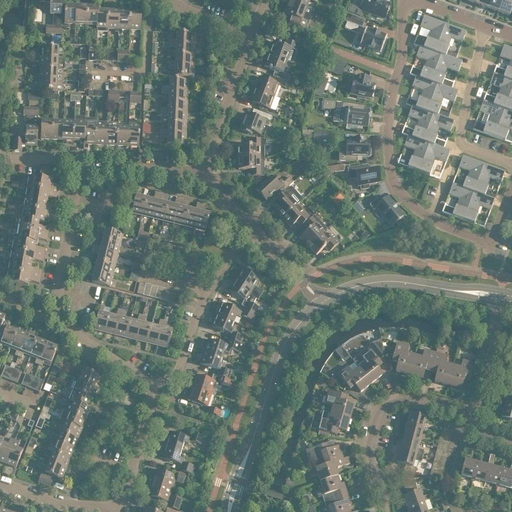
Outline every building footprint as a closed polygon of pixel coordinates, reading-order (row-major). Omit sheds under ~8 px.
[(38,0),(38,2),(45,2),(45,1),(49,2),(48,14),(52,14),(52,26),(45,26),(44,33),(59,33),(60,14),(60,0),(38,0)] [(314,10),(305,7),(287,0),(283,13),(289,15),(289,16),(291,16),(290,17),(291,19),(293,20),(292,25),(305,30),(308,21),(309,21),(314,10)] [(384,2),(384,0),(367,0),(363,11),(383,18),(388,3),(384,2)] [(489,0),(487,7),(497,11),(501,0),(489,0)] [(511,0),(501,0),(497,11),(508,15),(510,10),(511,3),(511,0)] [(63,23),(74,23),(75,5),(64,5),(63,23)] [(74,23),(85,24),(86,6),(75,5),(74,23)] [(85,24),(95,24),(96,24),(97,10),(97,6),(86,6),(85,24)] [(95,28),(107,28),(107,10),(97,10),(96,24),(95,24),(95,28)] [(107,28),(117,29),(118,11),(107,10),(107,28)] [(117,29),(128,29),(129,11),(118,11),(117,29)] [(128,29),(140,30),(140,12),(129,11),(128,29)] [(364,19),(344,12),(341,19),(361,27),(364,19)] [(433,51),(444,23),(423,16),(419,26),(430,30),(427,38),(426,38),(422,47),(433,51)] [(465,31),(444,23),(433,51),(440,53),(444,55),(446,50),(448,46),(446,45),(449,38),(461,42),(465,31)] [(365,28),(359,44),(379,52),(386,35),(365,28)] [(193,33),(176,32),(176,39),(168,39),(168,43),(193,44),(193,33)] [(300,46),(300,45),(285,40),(283,46),(272,41),(267,54),(286,61),(291,62),(295,51),(299,49),(300,46)] [(193,44),(168,43),(168,47),(175,47),(175,54),(193,55),(193,44)] [(511,80),(511,48),(502,45),(498,56),(510,60),(507,68),(506,67),(505,70),(495,66),(492,73),(511,80)] [(63,47),(57,47),(39,46),(39,54),(37,54),(35,55),(35,57),(57,58),(57,54),(62,54),(63,47)] [(433,51),(422,47),(419,46),(415,56),(426,60),(423,68),(422,67),(421,70),(411,67),(408,74),(429,81),(440,53),(433,51)] [(106,49),(105,61),(116,61),(116,55),(112,55),(112,49),(106,49)] [(117,50),(116,55),(116,61),(121,61),(126,61),(126,50),(117,50)] [(444,55),(454,59),(456,54),(446,50),(444,55)] [(454,59),(444,55),(440,53),(429,81),(436,83),(451,89),(453,82),(443,78),(444,76),(443,75),(445,67),(457,72),(461,61),(454,59)] [(193,55),(175,54),(175,61),(167,61),(167,65),(192,66),(193,55)] [(282,72),(286,61),(267,54),(263,66),(274,70),(272,75),(287,81),(288,77),(287,74),(282,72)] [(63,58),(57,58),(35,57),(35,59),(39,59),(38,68),(56,69),(63,69),(63,58)] [(326,65),(342,70),(344,63),(329,57),(326,65)] [(192,66),(167,65),(167,69),(174,69),(174,76),(192,77),(192,66)] [(34,79),(38,79),(61,80),(61,76),(56,76),(56,69),(38,68),(38,75),(34,75),(34,79)] [(503,108),(511,83),(511,80),(492,73),(488,83),(500,87),(497,95),(495,95),(494,97),(485,94),(482,100),(503,108)] [(284,87),(286,81),(271,75),(269,81),(258,77),(253,89),(273,96),(277,85),(284,87)] [(371,98),(374,84),(366,83),(367,77),(369,78),(369,77),(357,75),(356,81),(352,80),(349,94),(356,95),(356,97),(363,99),(364,97),(371,98)] [(314,86),(312,94),(320,97),(322,89),(326,79),(318,76),(314,86)] [(436,83),(429,81),(414,76),(411,86),(422,90),(419,98),(418,97),(416,102),(415,107),(426,111),(436,83)] [(34,82),(38,82),(37,90),(60,91),(61,84),(61,80),(38,79),(34,79),(34,82)] [(161,86),(161,90),(186,91),(186,80),(169,79),(169,86),(161,86)] [(449,112),(439,108),(440,105),(439,105),(442,97),(453,101),(457,91),(436,83),(426,111),(432,113),(447,118),(449,112)] [(511,83),(503,108),(511,111),(511,83)] [(278,98),(273,96),(253,89),(248,101),(261,106),(259,111),(276,118),(278,112),(274,110),(278,98)] [(38,91),(27,90),(26,101),(37,101),(38,91)] [(168,94),(168,101),(186,101),(186,91),(161,90),(161,94),(168,94)] [(117,102),(118,97),(118,91),(107,91),(107,102),(117,102)] [(140,92),(129,92),(128,103),(140,103),(140,92)] [(416,102),(406,99),(404,103),(411,106),(411,105),(415,107),(416,102)] [(322,100),(321,108),(333,110),(334,101),(322,100)] [(493,136),(503,108),(482,100),(478,111),(490,115),(487,123),(485,122),(484,125),(474,121),(472,128),(493,136)] [(160,107),(160,111),(185,112),(186,101),(168,101),(168,108),(160,107)] [(338,122),(367,126),(369,110),(363,109),(364,105),(341,102),(338,122)] [(426,111),(415,107),(411,105),(411,106),(407,116),(418,120),(415,128),(414,127),(413,130),(403,126),(400,133),(407,135),(421,141),(432,113),(426,111)] [(13,138),(13,151),(20,151),(20,144),(24,145),(36,145),(36,127),(37,108),(22,107),(22,114),(24,115),(24,117),(22,117),(25,127),(24,139),(20,139),(20,138),(13,138)] [(493,136),(504,140),(506,133),(510,123),(511,123),(511,111),(503,108),(493,136)] [(238,129),(245,132),(249,133),(250,131),(259,134),(262,124),(267,126),(271,116),(259,111),(256,110),(254,116),(244,113),(238,129)] [(167,115),(167,122),(185,123),(185,112),(160,111),(160,115),(167,115)] [(432,113),(421,141),(428,143),(443,148),(445,142),(435,138),(436,135),(435,135),(438,127),(449,131),(453,121),(447,118),(432,113)] [(72,140),(83,140),(84,126),(84,122),(84,116),(73,115),(73,122),(72,140)] [(39,138),(51,139),(51,121),(40,120),(39,138)] [(51,139),(61,139),(62,121),(51,121),(51,139)] [(61,139),(72,140),(73,122),(62,121),(61,139)] [(82,144),(94,144),(95,126),(95,122),(84,121),(84,122),(84,126),(84,130),(83,140),(82,144)] [(95,126),(94,144),(105,145),(105,127),(106,122),(95,122),(95,126)] [(105,127),(105,145),(115,145),(116,127),(116,122),(106,122),(105,127)] [(128,122),(127,128),(127,127),(126,145),(138,146),(138,128),(138,123),(128,122)] [(160,129),(159,133),(184,134),(185,123),(167,122),(167,129),(160,129)] [(141,124),(141,132),(148,132),(149,124),(141,124)] [(115,145),(126,145),(127,127),(116,127),(115,145)] [(312,138),(334,139),(334,131),(313,130),(312,138)] [(166,137),(166,144),(184,145),(184,134),(159,133),(159,137),(166,137)] [(417,171),(428,143),(421,141),(407,135),(403,145),(414,150),(411,157),(410,157),(406,167),(417,171)] [(236,145),(236,157),(257,157),(257,151),(263,151),(263,138),(250,138),(250,145),(236,145)] [(367,155),(369,155),(370,147),(368,147),(368,141),(365,141),(365,139),(351,138),(351,140),(346,140),(346,141),(339,141),(339,150),(346,150),(345,160),(356,160),(356,156),(367,156),(367,155)] [(443,148),(428,143),(417,171),(428,175),(432,165),(431,164),(434,157),(445,161),(449,150),(443,148)] [(461,187),(472,191),(482,164),(461,156),(457,166),(469,171),(466,178),(465,178),(461,187)] [(257,163),(257,157),(236,157),(236,169),(250,169),(250,176),(263,176),(263,163),(257,163)] [(472,191),(493,199),(496,193),(486,189),(487,186),(485,185),(488,177),(500,182),(503,172),(482,164),(472,191)] [(359,185),(360,189),(368,187),(367,184),(378,182),(376,166),(363,169),(362,165),(347,168),(349,179),(355,177),(357,185),(359,185)] [(38,177),(27,175),(25,186),(58,192),(60,186),(49,184),(50,175),(53,176),(54,169),(40,166),(38,177)] [(313,175),(320,182),(324,178),(318,171),(313,175)] [(281,192),(288,185),(292,181),(291,180),(288,177),(283,182),(280,179),(276,183),(270,176),(262,183),(261,182),(254,188),(265,199),(278,188),(281,192)] [(441,212),(462,219),(472,191),(461,187),(451,183),(447,194),(459,198),(456,206),(454,205),(453,208),(443,204),(441,212)] [(58,192),(25,186),(23,197),(46,201),(47,197),(57,199),(58,192)] [(273,209),(281,218),(297,204),(302,199),(290,186),(275,199),(279,203),(273,209)] [(124,211),(141,215),(145,198),(139,196),(140,189),(137,188),(135,195),(128,193),(124,211)] [(493,199),(472,191),(462,219),(473,223),(477,213),(475,213),(478,205),(489,209),(493,199)] [(152,199),(145,198),(141,215),(152,217),(158,193),(154,192),(152,199)] [(161,194),(158,193),(152,217),(162,220),(166,203),(160,201),(161,194)] [(338,194),(331,200),(334,204),(341,198),(338,194)] [(46,201),(23,197),(22,208),(55,213),(56,207),(45,205),(46,201)] [(390,225),(402,215),(387,197),(379,203),(375,198),(368,204),(373,209),(375,207),(390,225)] [(173,205),(166,203),(162,220),(173,223),(179,199),(175,198),(173,205)] [(182,199),(179,199),(173,223),(183,225),(187,208),(181,206),(182,199)] [(354,209),(360,205),(356,201),(351,205),(354,209)] [(194,210),(187,208),(183,225),(194,228),(200,204),(196,203),(194,210)] [(203,205),(200,204),(194,228),(204,230),(209,213),(202,212),(203,205)] [(297,204),(281,218),(289,226),(295,221),(299,225),(309,217),(297,204)] [(308,209),(312,213),(316,209),(312,205),(308,209)] [(55,213),(22,208),(20,218),(15,217),(15,218),(38,222),(42,222),(43,218),(54,220),(55,213)] [(298,238),(306,247),(322,232),(318,228),(322,224),(313,214),(304,223),(308,228),(298,238)] [(38,222),(15,218),(13,228),(47,234),(48,227),(37,226),(38,222)] [(13,228),(12,239),(34,243),(35,239),(45,240),(47,234),(13,228)] [(102,240),(119,244),(121,233),(104,229),(97,228),(96,231),(103,233),(102,240)] [(364,231),(360,235),(364,239),(368,235),(364,231)] [(322,232),(306,247),(314,255),(325,246),(329,251),(339,242),(330,233),(326,237),(322,232)] [(12,239),(10,249),(43,255),(44,249),(33,247),(34,243),(12,239)] [(92,249),(116,255),(119,244),(102,240),(100,247),(93,245),(92,249)] [(10,249),(8,260),(30,264),(31,260),(42,262),(43,255),(10,249)] [(96,261),(113,265),(116,255),(92,249),(91,252),(98,254),(96,261)] [(138,271),(140,260),(134,259),(131,269),(138,271)] [(8,260),(6,271),(39,276),(40,270),(30,268),(30,264),(8,260)] [(87,270),(111,276),(113,265),(96,261),(95,268),(88,266),(87,270)] [(252,273),(251,273),(261,280),(266,273),(256,267),(255,268),(252,273)] [(242,269),(235,280),(259,295),(262,291),(253,285),(257,279),(242,269)] [(93,275),(91,282),(108,286),(111,276),(87,270),(86,273),(93,275)] [(4,282),(15,283),(13,294),(27,297),(28,290),(26,289),(27,281),(38,283),(39,276),(6,271),(4,282)] [(259,295),(235,280),(228,290),(243,299),(240,305),(245,307),(255,313),(259,307),(252,303),(254,298),(257,299),(259,295)] [(145,283),(139,281),(138,281),(135,293),(142,295),(145,283)] [(151,284),(145,283),(142,295),(148,296),(151,284)] [(156,286),(151,284),(148,296),(154,298),(156,286)] [(154,298),(160,299),(162,287),(156,286),(154,298)] [(160,299),(166,301),(169,289),(162,287),(160,299)] [(166,301),(172,302),(175,290),(169,289),(166,301)] [(175,290),(172,302),(178,304),(181,292),(175,290)] [(220,302),(215,314),(232,321),(235,316),(239,318),(240,315),(251,321),(255,313),(245,307),(242,313),(237,310),(237,309),(220,302)] [(97,312),(95,321),(93,329),(104,332),(108,315),(101,313),(103,306),(99,305),(97,312)] [(108,315),(104,332),(114,334),(120,310),(116,309),(115,316),(108,315)] [(120,310),(114,334),(125,337),(129,320),(122,318),(124,311),(120,310)] [(129,320),(125,337),(135,339),(141,315),(137,314),(136,321),(129,320)] [(230,334),(228,339),(239,343),(242,336),(234,333),(235,329),(230,327),(232,321),(215,314),(216,315),(211,326),(224,332),(224,331),(230,334)] [(141,315),(135,339),(146,342),(150,325),(143,323),(145,316),(141,315)] [(150,325),(146,342),(156,345),(162,321),(158,320),(157,327),(150,325)] [(162,321),(156,345),(167,347),(171,330),(164,328),(166,322),(162,321)] [(0,343),(3,344),(9,347),(13,336),(16,330),(4,325),(4,324),(4,323),(0,332),(0,343)] [(17,356),(19,351),(26,334),(16,330),(9,347),(16,350),(14,354),(17,356)] [(21,357),(23,353),(29,355),(36,338),(30,336),(31,333),(27,331),(26,334),(19,351),(17,356),(21,357)] [(29,355),(36,358),(34,363),(37,364),(46,342),(36,338),(29,355)] [(207,339),(203,351),(220,357),(222,351),(227,352),(229,349),(237,351),(239,343),(228,339),(226,345),(207,339)] [(41,365),(42,363),(48,366),(56,347),(46,342),(37,364),(41,365)] [(395,371),(408,375),(413,356),(406,354),(408,346),(395,343),(390,361),(397,363),(395,371)] [(358,368),(370,383),(381,374),(376,367),(380,363),(369,349),(359,357),(364,363),(358,368)] [(413,356),(408,375),(421,379),(424,370),(430,371),(435,353),(423,350),(420,358),(413,356)] [(220,357),(203,351),(199,363),(218,370),(216,375),(227,379),(230,371),(222,368),(223,365),(218,363),(220,357)] [(435,353),(430,371),(435,373),(433,382),(447,385),(452,366),(444,364),(446,356),(435,353)] [(452,366),(447,385),(460,389),(463,380),(468,382),(473,364),(461,360),(459,368),(452,366)] [(79,362),(78,363),(76,368),(77,368),(73,378),(76,379),(93,386),(97,376),(97,375),(98,372),(101,373),(104,367),(92,362),(90,366),(79,362)] [(339,383),(342,380),(349,388),(354,385),(359,392),(370,383),(358,368),(354,362),(347,367),(347,366),(337,374),(338,375),(335,378),(339,383)] [(0,375),(8,379),(12,368),(4,365),(0,375)] [(8,379),(16,382),(20,371),(12,368),(8,379)] [(20,384),(28,387),(32,376),(24,373),(20,384)] [(195,375),(191,387),(210,393),(213,385),(220,387),(221,383),(227,385),(229,380),(227,379),(216,375),(212,374),(210,380),(195,375)] [(28,387),(36,391),(41,380),(32,376),(28,387)] [(72,390),(72,389),(89,396),(91,390),(95,392),(97,388),(93,386),(76,379),(76,380),(73,378),(71,377),(66,387),(72,390)] [(210,393),(191,387),(187,399),(206,406),(210,393)] [(85,406),(89,396),(72,389),(72,390),(68,400),(72,402),(72,401),(85,406)] [(329,412),(348,417),(352,403),(343,401),(345,396),(327,391),(325,397),(322,396),(321,402),(324,402),(324,403),(331,405),(329,412)] [(511,399),(505,398),(500,417),(511,420),(511,399)] [(64,410),(68,411),(85,418),(89,408),(85,406),(72,401),(72,402),(68,400),(64,410)] [(207,412),(217,416),(219,410),(208,407),(207,412)] [(58,419),(81,428),(85,418),(68,411),(62,409),(58,419)] [(345,431),(348,417),(329,412),(327,420),(320,418),(316,430),(335,435),(336,429),(345,431)] [(408,421),(406,426),(420,429),(423,419),(426,419),(426,418),(408,413),(406,421),(408,421)] [(56,424),(62,426),(60,431),(77,438),(81,428),(58,419),(56,424)] [(454,425),(443,422),(441,428),(452,431),(454,425)] [(404,430),(402,438),(420,442),(420,440),(417,439),(420,429),(406,426),(405,430),(404,430)] [(452,431),(441,428),(439,434),(451,437),(452,431)] [(52,434),(50,439),(73,448),(76,450),(78,446),(74,445),(77,438),(60,431),(58,437),(52,434)] [(163,444),(180,450),(182,442),(188,444),(189,441),(200,444),(202,436),(191,432),(189,438),(167,431),(163,444)] [(439,434),(438,440),(449,443),(451,437),(439,434)] [(9,437),(6,444),(1,442),(0,443),(0,460),(4,463),(11,446),(14,439),(9,437)] [(420,442),(402,438),(400,445),(401,446),(400,450),(420,456),(421,450),(415,448),(416,443),(419,443),(420,442)] [(14,439),(11,446),(4,463),(15,467),(21,450),(15,448),(18,441),(14,439)] [(48,444),(54,446),(52,451),(69,458),(73,448),(50,439),(48,444)] [(324,465),(342,459),(339,451),(342,450),(340,445),(333,447),(331,440),(305,450),(309,462),(312,461),(315,461),(315,460),(321,458),(324,465)] [(436,447),(447,450),(449,443),(438,440),(437,444),(436,447)] [(178,457),(180,450),(163,444),(159,458),(181,464),(179,470),(190,474),(193,465),(182,462),(183,459),(178,457)] [(436,447),(434,452),(446,455),(447,450),(436,447)] [(421,456),(420,456),(400,450),(399,455),(397,454),(395,461),(403,464),(415,467),(416,461),(419,462),(421,456)] [(52,451),(48,461),(68,470),(70,467),(66,465),(69,458),(52,451)] [(433,459),(444,462),(446,455),(434,452),(434,454),(433,459)] [(319,483),(337,476),(334,467),(336,466),(336,468),(348,464),(346,458),(342,459),(324,465),(307,471),(310,477),(316,475),(319,483)] [(464,458),(459,475),(470,478),(469,480),(471,481),(476,462),(464,458)] [(40,464),(46,466),(44,472),(43,476),(40,474),(37,481),(49,486),(52,479),(51,479),(53,476),(60,479),(63,472),(67,473),(68,470),(48,461),(42,459),(40,464)] [(433,459),(431,464),(443,468),(444,462),(433,459)] [(501,469),(496,487),(498,488),(499,485),(509,488),(507,494),(511,495),(511,491),(511,459),(511,460),(508,470),(501,469)] [(488,467),(484,481),(494,484),(494,487),(496,487),(501,469),(490,466),(491,462),(487,460),(486,464),(485,466),(488,467)] [(474,479),(484,481),(488,467),(485,466),(486,464),(476,462),(471,481),(473,481),(474,479)] [(415,467),(403,464),(402,469),(414,473),(415,467)] [(429,470),(441,474),(443,468),(431,464),(429,470)] [(399,478),(401,483),(413,479),(412,477),(414,473),(402,469),(399,478)] [(151,482),(170,488),(173,481),(181,483),(184,474),(178,472),(177,477),(155,470),(151,482)] [(428,477),(439,480),(441,474),(429,470),(428,477)] [(317,498),(321,497),(323,503),(346,495),(342,483),(340,484),(337,476),(319,483),(321,490),(315,492),(317,498)] [(403,489),(415,485),(413,479),(401,483),(403,489)] [(168,495),(170,488),(151,482),(147,495),(169,502),(167,506),(177,509),(180,499),(168,495)] [(406,507),(422,501),(419,492),(422,491),(421,489),(417,491),(415,485),(403,489),(405,495),(398,498),(400,503),(404,502),(406,507)] [(323,503),(324,508),(321,509),(321,511),(349,511),(347,507),(349,506),(346,495),(323,503)] [(422,511),(428,510),(428,509),(425,510),(422,501),(406,507),(407,511),(406,511),(422,511)]
